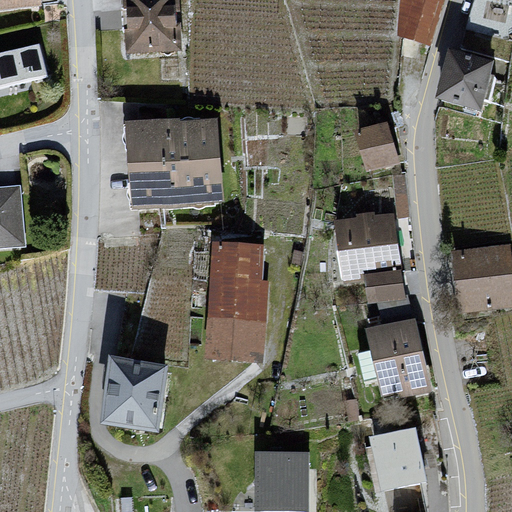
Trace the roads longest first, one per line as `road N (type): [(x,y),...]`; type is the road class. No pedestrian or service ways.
road 1 (residential): [(475,511),(411,161),(451,0)]
road 2 (residential): [(72,382),(84,233),(81,128)]
road 3 (residential): [(60,511),(72,382)]
road 4 (residential): [(81,128),(76,0)]
